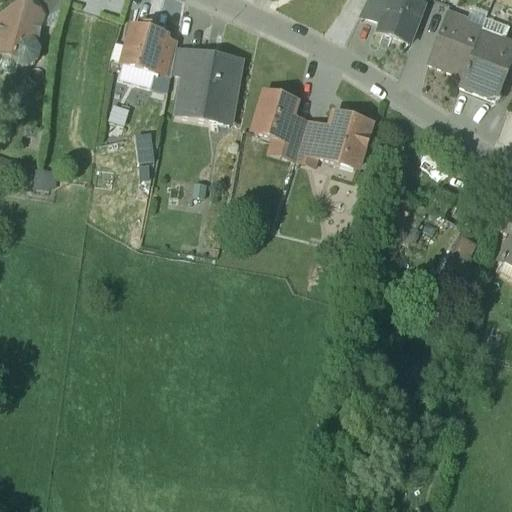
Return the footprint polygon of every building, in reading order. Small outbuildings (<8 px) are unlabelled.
[(62,0),(34,0),(47,22),(59,16),(63,2),(62,0)] [(391,1),(388,0),(368,0),(357,23),(380,31),(381,31),(391,1)] [(422,12),(391,1),(381,31),(380,31),(377,39),(408,50),(422,12)] [(29,18),(23,10),(9,21),(7,28),(0,26),(0,47),(1,48),(0,53),(0,59),(13,63),(17,68),(24,70),(33,65),(35,57),(32,51),(39,22),(37,20),(29,18)] [(511,25),(511,21),(488,12),(480,34),(478,40),(503,49),(511,25)] [(480,34),(446,20),(427,69),(461,82),(478,40),(480,34)] [(164,40),(131,31),(121,67),(121,69),(153,78),(154,78),(163,43),(164,40)] [(511,53),(503,49),(478,40),(461,82),(457,92),(494,106),(511,60),(511,53)] [(175,47),(163,43),(154,78),(168,82),(169,82),(170,79),(170,78),(174,53),(175,47)] [(186,55),(174,53),(170,78),(170,79),(181,81),(186,55)] [(203,58),(186,55),(181,81),(175,121),(207,127),(210,111),(230,115),(235,85),(236,85),(239,69),(206,64),(203,58)] [(109,64),(107,76),(118,79),(121,69),(121,67),(109,64)] [(154,78),(153,78),(149,93),(166,98),(168,82),(154,78)] [(291,107),(263,99),(251,138),(285,148),(286,148),(292,126),(293,123),(287,122),(291,107)] [(108,111),(104,125),(117,130),(122,115),(108,111)] [(328,133),(318,130),(317,133),(309,160),(309,161),(352,174),(365,128),(332,119),(328,133)] [(304,130),(292,126),(286,148),(285,148),(283,153),(296,157),(304,130)] [(317,133),(304,130),(296,157),(309,160),(317,133)] [(154,133),(140,136),(143,152),(157,149),(154,133)] [(458,199),(438,188),(422,216),(443,228),(458,199)] [(416,211),(393,198),(371,235),(394,249),(416,211)] [(511,221),(511,214),(498,207),(493,235),(505,241),(507,238),(504,237),(511,221)] [(511,221),(504,237),(507,238),(511,241),(497,268),(501,270),(502,267),(511,271),(511,221)] [(437,278),(461,290),(478,256),(455,244),(437,278)]
